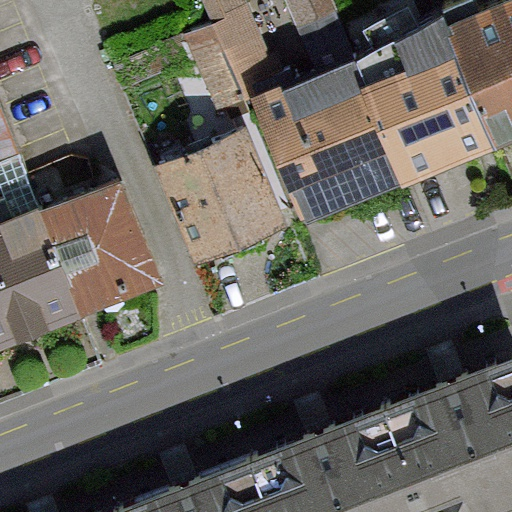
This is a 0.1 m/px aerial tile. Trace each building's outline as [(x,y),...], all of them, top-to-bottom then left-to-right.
[(256,88),(286,76),(275,48),(266,51),(245,0),(201,0),(210,21),(184,31),(214,105),(256,88)] [(286,76),(256,88),(305,209),(401,170),(362,75),(331,0),(287,0),(314,65),(286,76)] [(511,0),(481,0),(442,16),(451,39),(490,134),(511,124),(511,0)] [(389,64),(362,75),(401,170),(490,134),(451,39),(433,46),(422,19),(378,37),(389,64)] [(155,156),(194,254),(284,218),(244,120),(155,156)] [(120,170),(38,201),(76,304),(159,274),(120,170)] [(0,339),(79,311),(76,304),(38,201),(8,212),(0,192),(0,191),(0,339)] [(511,345),(345,411),(384,511),(471,511),(511,496),(511,345)] [(384,511),(345,411),(163,482),(175,511),(384,511)] [(175,511),(163,482),(84,511),(175,511)]
